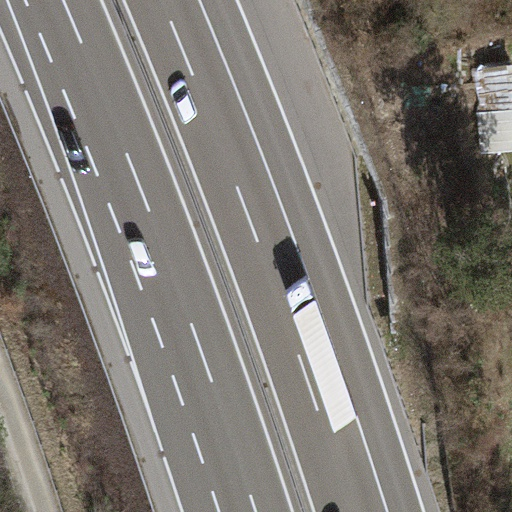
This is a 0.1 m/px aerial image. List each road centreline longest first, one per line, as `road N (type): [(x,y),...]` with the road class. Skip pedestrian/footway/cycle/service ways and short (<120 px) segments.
road 1 (motorway): [(45,0),(148,253),(238,511)]
road 2 (motorway): [(370,511),(265,209),(181,0)]
road 3 (track): [(0,385),(43,511)]
